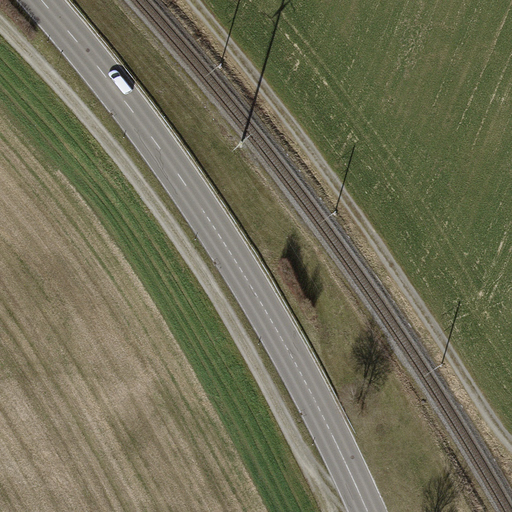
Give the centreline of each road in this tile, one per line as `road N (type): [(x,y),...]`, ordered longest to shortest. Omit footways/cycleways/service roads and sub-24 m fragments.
road 1 (secondary): [(41,0),(204,210),(264,305),(367,511)]
road 2 (track): [(0,24),(158,205),(273,391),(329,511)]
road 3 (track): [(193,0),(340,189),(511,444)]
